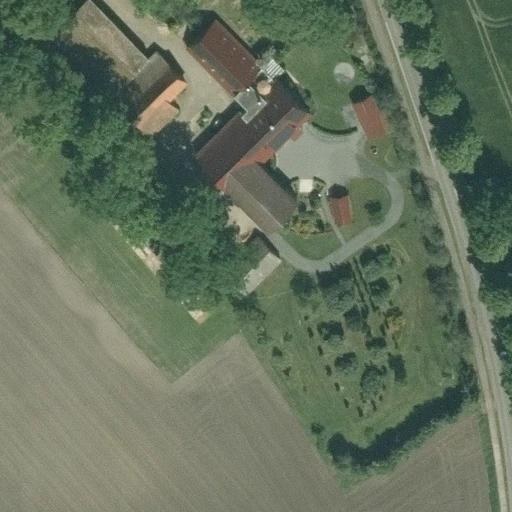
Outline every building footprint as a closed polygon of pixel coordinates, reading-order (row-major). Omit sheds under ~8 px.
[(148,53),(92,0),(84,0),(54,32),(113,89),(148,53)] [(268,222),(295,195),(259,158),(309,110),(215,13),(183,44),(239,102),(194,145),(268,222)] [(188,79),(171,62),(146,86),(125,107),(150,134),(170,115),(178,107),(169,98),(188,79)] [(351,102),(366,136),(386,127),(371,93),(351,102)] [(329,195),(332,220),(350,218),(347,193),(329,195)] [(258,236),(224,268),(247,292),(281,260),(258,236)]
